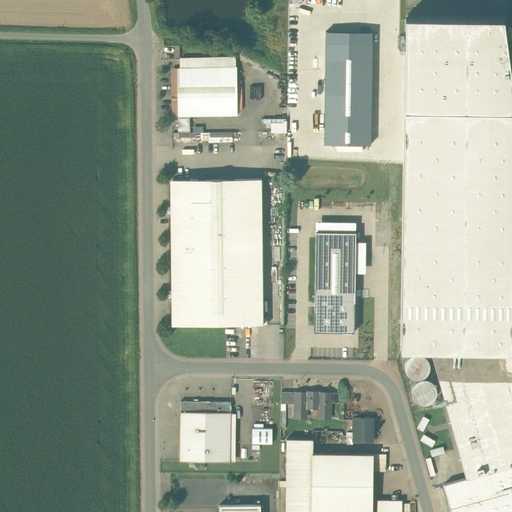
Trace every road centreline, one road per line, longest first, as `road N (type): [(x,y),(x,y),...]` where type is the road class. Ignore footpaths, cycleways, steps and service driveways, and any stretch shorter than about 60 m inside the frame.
road 1 (residential): [(149,368),(366,370),(385,379),(427,511)]
road 2 (unclassified): [(143,36),(149,368)]
road 3 (residential): [(149,368),(151,511)]
road 4 (unclassified): [(0,34),(143,36)]
